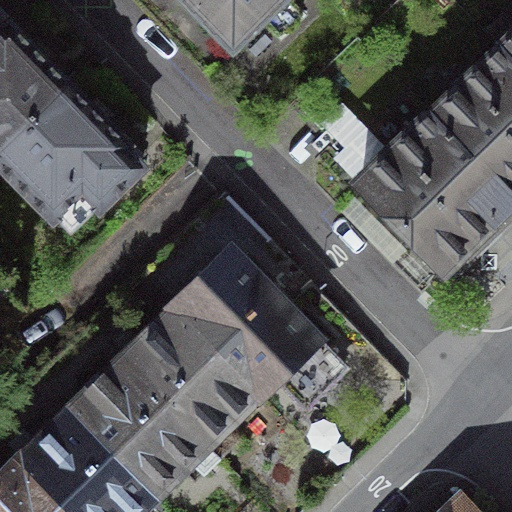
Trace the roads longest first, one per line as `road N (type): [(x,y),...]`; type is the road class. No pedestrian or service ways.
road 1 (residential): [(477,401),(440,344),(100,0)]
road 2 (residential): [(477,401),(363,511)]
